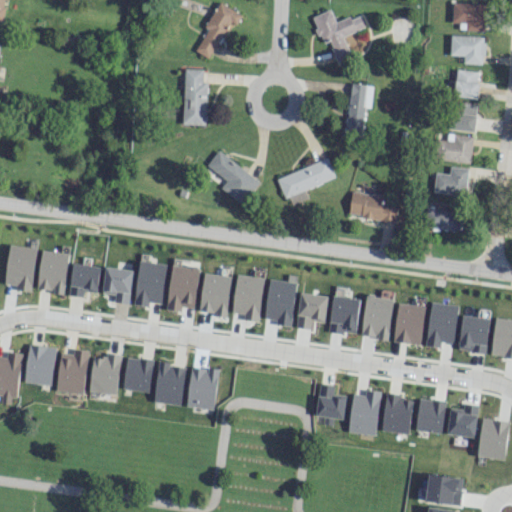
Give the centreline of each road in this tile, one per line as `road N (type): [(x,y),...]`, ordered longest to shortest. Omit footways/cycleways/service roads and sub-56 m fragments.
road 1 (residential): [(0,326),(37,320),(501,384),(511,390),(489,511)]
road 2 (residential): [(511,274),(0,202)]
road 3 (residential): [(511,101),(489,272)]
road 4 (residential): [(270,123),(288,117),(298,99),(292,81),(274,71),(255,77),(246,95),(252,114),(270,123)]
